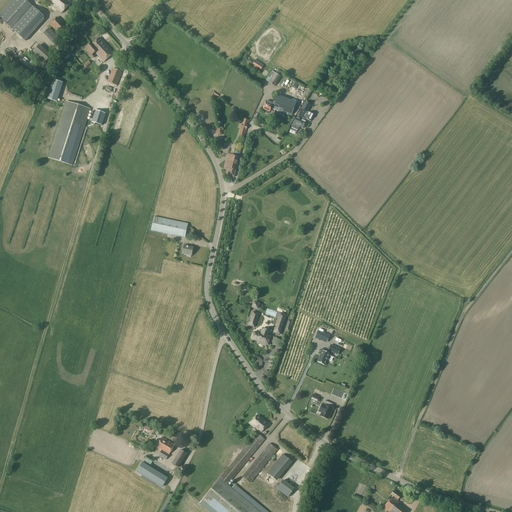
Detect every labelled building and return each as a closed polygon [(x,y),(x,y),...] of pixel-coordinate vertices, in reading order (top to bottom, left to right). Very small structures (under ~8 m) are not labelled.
[(43,15),(25,0),(12,0),(0,14),(0,17),(25,40),(44,20),(43,15)] [(46,0),(61,14),(72,3),(68,0),(46,0)] [(58,33),(67,25),(59,17),(56,17),(49,24),(58,33)] [(60,36),(50,27),(45,32),(54,41),(60,36)] [(114,53),(99,38),(97,40),(97,39),(92,44),(91,43),(84,50),(84,51),(85,50),(92,58),(95,56),(92,53),(94,52),(103,63),(114,53)] [(51,56),(39,45),(32,53),(43,64),(51,56)] [(261,69),(264,65),(256,60),(253,64),(261,69)] [(117,85),(122,72),(113,68),(108,82),(117,85)] [(276,73),(270,81),(269,83),(274,86),(282,74),(277,71),(276,73)] [(63,83),(53,80),(47,99),(56,102),(63,83)] [(312,96),(316,91),(312,89),(304,101),(309,105),(314,98),(312,96)] [(329,104),(336,92),(333,91),(329,98),(326,96),(323,100),(329,104)] [(291,116),(296,102),(275,95),(272,104),(266,101),(262,109),(270,112),(271,108),(291,116)] [(89,110),(66,103),(50,156),(72,163),(89,110)] [(105,114),(95,110),(91,122),(101,125),(105,114)] [(315,122),(318,124),(326,113),(323,111),(315,122)] [(310,121),(313,114),(307,112),(299,113),(296,119),(295,118),(293,124),(303,128),(306,121),(304,120),(305,119),(310,121)] [(244,138),(249,120),(244,119),(239,137),(244,138)] [(234,177),(236,171),(235,171),(239,157),(228,154),(224,168),(226,169),(225,173),(227,174),(227,175),(234,177)] [(185,237),(188,224),(154,217),(151,231),(185,237)] [(191,256),(193,247),(183,245),(182,254),(191,256)] [(253,301),(251,307),(258,310),(260,303),(253,301)] [(256,323),(258,315),(253,313),(250,322),(256,323)] [(278,317),(274,332),(280,334),(286,316),(282,314),(281,318),(278,317)] [(270,337),(255,331),(252,339),(259,341),(259,342),(268,345),(270,337)] [(330,336),(318,331),(315,337),(327,343),(330,336)] [(330,345),(327,351),(337,355),(340,349),(330,345)] [(324,365),(326,360),(328,361),(330,356),(329,356),(330,354),(322,351),(317,362),(324,365)] [(327,362),(317,388),(325,391),(335,365),(327,362)] [(306,384),(313,385),(317,371),(310,369),(306,384)] [(331,408),(333,404),(325,401),(324,404),(322,404),(319,411),(322,413),(320,416),(328,419),(332,408),(331,408)] [(268,425),(257,416),(251,423),(262,432),(268,425)] [(263,439),(256,434),(203,500),(217,511),(259,511),(226,484),(263,439)] [(166,460),(169,454),(175,445),(162,437),(156,447),(162,450),(158,456),(166,460)] [(250,482),(276,450),(269,444),(243,476),(250,482)] [(179,467),(188,453),(182,449),(172,463),(179,467)] [(149,463),(152,457),(147,454),(143,460),(149,463)] [(276,481),(291,462),(282,455),(267,473),(276,481)] [(163,472),(166,465),(152,458),(149,465),(163,472)] [(167,479),(143,467),(138,475),(162,488),(167,479)] [(295,490),(284,481),(277,490),(289,498),(295,490)] [(398,500),(400,496),(393,491),(390,494),(398,500)] [(406,511),(408,510),(400,503),(391,497),(383,508),(388,511),(406,511)]
